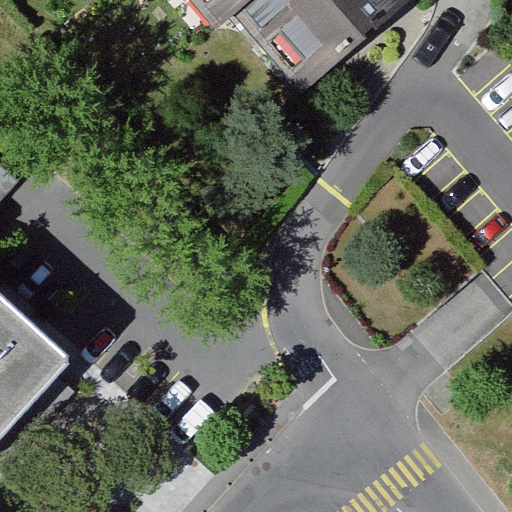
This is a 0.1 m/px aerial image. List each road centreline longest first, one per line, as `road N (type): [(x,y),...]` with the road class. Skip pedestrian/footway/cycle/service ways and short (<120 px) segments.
road 1 (residential): [(364,146),(317,208),(297,267),(306,331),(336,424),(383,494)]
road 2 (residential): [(456,0),(452,21),(364,146)]
